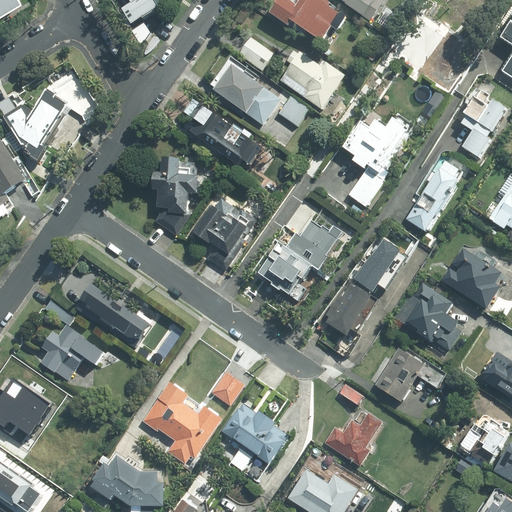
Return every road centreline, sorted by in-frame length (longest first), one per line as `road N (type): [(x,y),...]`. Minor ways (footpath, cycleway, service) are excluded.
road 1 (residential): [(71,206),(305,370)]
road 2 (residential): [(141,108),(217,0)]
road 3 (residential): [(0,309),(71,206)]
road 4 (residential): [(71,206),(141,108)]
